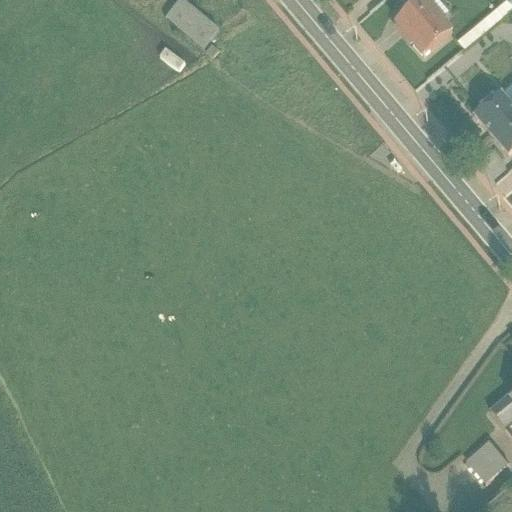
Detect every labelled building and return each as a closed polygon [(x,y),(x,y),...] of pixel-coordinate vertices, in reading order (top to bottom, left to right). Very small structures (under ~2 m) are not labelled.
[(504,0),(488,0),(494,13),(508,6),(504,0)] [(424,73),(461,45),(433,9),(397,38),(424,73)] [(184,10),(169,28),(200,53),(215,36),(184,10)] [(511,21),(507,15),(466,48),(471,54),(511,21)] [(511,100),(478,127),(495,148),(511,134),(511,100)] [(511,134),(495,148),(511,168),(511,134)] [(511,445),(511,411),(495,426),(511,445)] [(492,452),(471,470),(487,490),(509,472),(492,452)] [(511,511),(511,497),(506,502),(501,496),(480,511),(511,511)]
